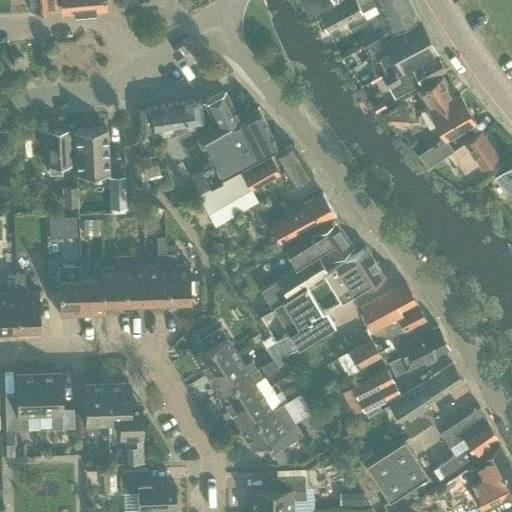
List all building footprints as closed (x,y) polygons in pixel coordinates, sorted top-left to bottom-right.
[(60,0),(62,8),(104,5),(103,0),(60,0)] [(301,0),(309,14),(324,6),(326,10),(346,0),(301,0)] [(346,0),(326,10),(319,14),(326,30),(362,12),(376,5),(389,31),(418,17),(410,0),(346,0)] [(384,34),(380,36),(364,45),(372,60),(379,56),(386,71),(394,67),(397,73),(436,53),(420,20),(386,38),(384,34)] [(114,64),(117,35),(101,33),(101,34),(65,31),(63,60),(114,64)] [(25,55),(22,55),(12,56),(13,69),(26,69),(25,55)] [(393,67),(382,73),(394,96),(445,70),(437,55),(397,75),(393,67)] [(429,126),(437,122),(446,138),(475,122),(460,95),(455,98),(443,75),(418,89),(428,107),(421,111),(429,126)] [(212,183),(281,148),(258,107),(240,117),(225,90),(204,102),(212,116),(207,119),(207,124),(195,131),(195,133),(185,139),(188,144),(184,147),(190,157),(194,155),(201,167),(203,166),(212,183)] [(200,99),(151,107),(151,108),(154,130),(156,139),(203,122),(200,99)] [(383,100),(373,106),(376,112),(387,107),(383,100)] [(409,112),(403,102),(383,114),(396,134),(407,128),(401,117),(409,112)] [(154,130),(151,108),(138,109),(140,140),(153,139),(152,130),(154,130)] [(75,130),(76,146),(77,172),(108,171),(106,127),(75,129),(75,130)] [(69,147),(76,146),(75,130),(69,131),(68,129),(46,130),(48,173),(62,172),(62,163),(70,163),(69,147)] [(478,163),(482,168),(498,156),(481,130),(451,151),(464,171),(478,163)] [(294,144),(275,155),(293,184),(312,173),(294,144)] [(215,222),(252,202),(257,212),(263,208),(252,188),(280,172),(270,155),(199,195),(209,212),(215,222)] [(511,162),(496,177),(511,194),(511,162)] [(157,163),(144,166),(146,178),(160,176),(157,163)] [(125,176),(110,177),(111,209),(126,208),(125,176)] [(144,185),(141,185),(142,190),(150,188),(149,180),(143,181),(144,185)] [(79,185),(63,186),(63,205),(79,205),(79,185)] [(263,207),(263,208),(257,212),(263,224),(269,221),(281,243),(335,214),(323,192),(286,212),(279,199),(271,203),(263,207)] [(267,195),(259,199),(263,207),(271,203),(267,195)] [(153,208),(152,216),(161,218),(163,210),(153,208)] [(62,217),(50,218),(51,237),(63,237),(62,217)] [(99,218),(84,217),(84,234),(99,234),(99,218)] [(304,237),(286,247),(298,265),(260,289),(270,305),(327,269),(314,250),(324,244),(332,257),(352,244),(335,221),(304,237)] [(214,242),(211,251),(221,254),(224,245),(214,242)] [(158,253),(166,253),(166,243),(158,244),(158,253)] [(384,275),(367,248),(347,261),(347,260),(325,274),(342,302),(363,288),(363,287),(384,275)] [(31,265),(51,264),(50,249),(30,250),(31,265)] [(189,263),(176,264),(176,252),(166,253),(168,300),(190,299),(189,263)] [(147,301),(168,300),(166,253),(158,253),(158,265),(145,265),(147,301)] [(125,302),(123,254),(115,254),(116,266),(101,267),(103,303),(104,303),(125,302)] [(147,301),(145,265),(133,266),(132,254),(123,254),(125,302),(147,301)] [(93,278),(80,278),(82,314),(104,313),(104,303),(103,303),(101,267),(101,265),(92,266),(93,278)] [(68,266),(58,267),(60,315),(82,314),(80,278),(68,279),(68,266)] [(0,328),(18,328),(16,271),(7,271),(7,293),(0,293),(0,328)] [(40,327),(39,292),(26,293),(25,272),(16,271),(18,328),(40,327)] [(431,325),(407,281),(359,306),(370,327),(376,323),(379,328),(378,328),(380,333),(389,336),(394,345),(431,325)] [(306,284),(273,306),(298,347),(335,325),(326,310),(322,312),(306,284)] [(254,303),(240,307),(244,320),(258,316),(254,303)] [(449,346),(439,324),(396,345),(401,354),(395,357),(389,360),(396,374),(407,368),(407,367),(449,346)] [(194,354),(204,369),(206,373),(237,354),(220,326),(199,339),(205,348),(194,354)] [(372,338),(349,351),(357,367),(381,355),(372,338)] [(273,355),(282,350),(276,340),(267,346),(273,355)] [(282,350),(273,355),(280,367),(288,361),(282,350)] [(243,364),(237,354),(206,373),(218,391),(249,372),(257,367),(252,358),(243,364)] [(424,376),(441,368),(437,360),(420,368),(424,376)] [(389,403),(390,404),(410,435),(436,418),(426,403),(463,378),(452,361),(389,403)] [(387,367),(351,385),(363,409),(399,391),(387,367)] [(218,391),(229,410),(260,390),(255,382),(263,377),(258,368),(249,372),(218,391)] [(59,373),(38,374),(39,414),(50,414),(51,428),(61,427),(61,425),(61,409),(59,373)] [(27,415),(39,414),(38,374),(16,375),(18,429),(27,429),(27,415)] [(296,382),(281,392),(286,400),(302,390),(296,382)] [(128,383),(106,384),(108,423),(119,423),(120,438),(141,437),(140,409),(128,410),(128,383)] [(96,424),(108,423),(106,384),(84,384),(85,412),(86,435),(86,439),(96,438),(96,424)] [(272,409),(260,390),(229,410),(241,428),(272,409)] [(272,409),(241,428),(253,447),(263,440),(270,451),(281,444),(300,432),(282,403),(272,409)] [(479,404),(440,430),(449,444),(462,435),(487,418),(479,404)] [(73,408),(61,409),(61,425),(74,424),(73,412),(73,408)] [(85,412),(73,412),(74,424),(74,436),(86,435),(85,412)] [(499,440),(487,418),(462,435),(467,444),(439,465),(447,477),(469,461),(467,458),(475,453),(478,458),(498,442),(499,440)] [(15,430),(6,431),(6,445),(15,445),(15,430)] [(389,500),(428,475),(405,439),(366,464),(389,500)] [(288,463),(281,444),(270,451),(278,463),(288,463)] [(459,501),(474,493),(482,509),(511,493),(511,467),(499,444),(447,481),(459,501)] [(361,456),(366,464),(376,457),(371,449),(361,456)] [(146,468),(118,469),(120,492),(138,491),(138,511),(164,511),(165,507),(174,507),(173,480),(147,481),(146,468)] [(252,490),(253,511),(292,510),(292,499),(307,498),(306,475),(297,476),(297,469),(277,469),(277,477),(272,477),(272,489),(252,490)] [(356,491),(340,491),(340,503),(356,502),(356,491)]
